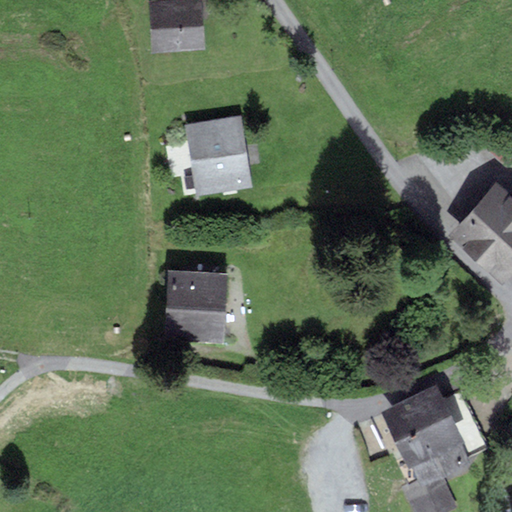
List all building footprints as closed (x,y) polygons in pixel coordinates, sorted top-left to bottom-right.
[(182,0),(153,2),(156,49),(201,46),(198,0),(182,0)] [(239,119),(189,126),(199,192),(249,185),(239,119)] [(511,203),(494,187),(452,234),(502,279),(511,268),(511,203)] [(223,275),(172,272),(168,333),(219,336),(223,275)] [(408,490),(418,511),(437,511),(452,505),(436,470),(466,457),(436,389),(386,412),(409,463),(416,460),(426,482),(408,490)]
